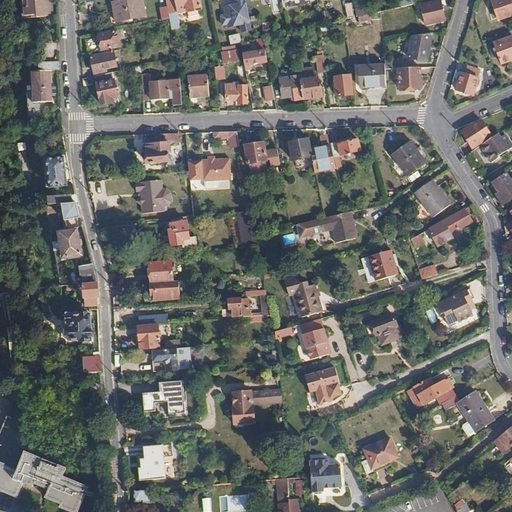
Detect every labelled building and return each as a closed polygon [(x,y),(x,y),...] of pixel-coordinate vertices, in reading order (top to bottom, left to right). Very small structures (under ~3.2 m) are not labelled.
[(46,18),(44,3),(43,0),(21,0),(24,19),(37,17),(37,20),(46,18)] [(114,13),(115,22),(145,17),(141,0),(127,0),(112,3),(114,13)] [(165,0),(169,20),(171,31),(179,30),(178,22),(179,22),(177,11),(201,7),(200,0),(165,0)] [(242,33),(252,31),(245,0),(236,0),(236,1),(237,5),(225,7),(228,28),(240,25),(242,33)] [(511,15),(511,0),(496,0),(493,1),(500,20),(511,15)] [(52,2),(44,3),(46,18),(54,17),(52,2)] [(444,21),(440,2),(422,6),(426,25),(444,21)] [(347,20),(354,19),(352,5),(345,6),(347,20)] [(357,18),(369,15),(368,10),(359,11),(359,9),(356,9),(357,18)] [(271,21),(262,22),(263,31),(272,30),(271,21)] [(371,39),(371,32),(356,33),(356,42),(364,42),(364,39),(371,39)] [(91,41),(93,53),(118,48),(117,39),(116,33),(110,34),(109,33),(104,35),(104,36),(94,38),(95,40),(91,41)] [(511,35),(495,42),(503,64),(511,60),(511,35)] [(229,38),(231,46),(240,44),(238,36),(229,38)] [(425,38),(418,36),(415,52),(420,53),(419,60),(426,62),(430,44),(424,42),(425,38)] [(81,43),(82,56),(93,53),(91,41),(81,43)] [(124,66),(121,52),(90,59),(94,75),(105,72),(105,71),(124,66)] [(259,52),(243,55),(244,63),(245,67),(261,63),(259,52)] [(238,61),(237,53),(222,55),(223,63),(238,61)] [(324,71),(322,56),(314,57),(316,72),(324,71)] [(245,67),(244,63),(239,64),(239,67),(238,67),(239,73),(246,72),(245,67)] [(58,94),(54,64),(36,67),(40,97),(58,94)] [(386,86),(384,66),(358,68),(360,88),(386,86)] [(475,96),(482,70),(468,66),(466,75),(462,74),(457,91),(475,96)] [(224,68),(215,69),(216,80),(225,79),(224,68)] [(420,87),(420,68),(398,69),(399,89),(420,87)] [(118,98),(113,73),(95,77),(100,102),(101,102),(102,105),(114,102),(114,99),(118,98)] [(209,98),(208,76),(188,77),(190,99),(209,98)] [(352,95),(350,76),(334,78),(337,97),(352,95)] [(302,84),(304,99),(323,96),(321,81),(319,82),(318,78),(301,80),(302,84)] [(182,106),(180,82),(150,84),(151,100),(169,100),(168,91),(172,91),(173,106),(182,106)] [(295,100),(304,99),(302,84),(280,88),(282,98),(294,96),(295,100)] [(238,85),(226,85),(227,101),(239,101),(239,104),(247,104),(247,87),(238,87),(238,85)] [(276,100),(273,87),(266,88),(267,101),(276,100)] [(492,133),(483,120),(475,126),(473,124),(462,132),(474,148),(492,133)] [(231,148),(240,148),(237,133),(214,134),(214,140),(230,140),(231,148)] [(499,133),(481,145),(493,162),(501,157),(498,152),(504,148),(506,151),(511,147),(511,144),(506,136),(502,137),(499,133)] [(147,146),(145,155),(145,157),(150,162),(167,161),(167,153),(170,153),(170,145),(180,144),(180,135),(157,136),(157,146),(147,146)] [(351,139),(332,143),(335,158),(361,151),(358,140),(352,141),(351,139)] [(312,152),(309,140),(290,144),(293,161),(313,158),(312,152)] [(281,165),(278,149),(269,151),(270,153),(265,153),(263,143),(246,146),(249,165),(250,165),(252,176),(268,173),(266,162),(267,162),(267,161),(270,161),(271,167),(281,165)] [(420,164),(408,145),(391,155),(404,175),(420,164)] [(338,169),(332,147),(312,152),(313,158),(317,174),(338,169)] [(68,185),(65,157),(48,158),(52,186),(68,185)] [(232,182),(232,158),(203,158),(204,189),(220,189),(220,182),(232,182)] [(495,182),(503,194),(509,203),(511,200),(511,180),(508,174),(495,182)] [(450,204),(433,179),(415,192),(432,217),(450,204)] [(138,182),(140,215),(167,213),(166,206),(173,206),(172,189),(164,190),(163,180),(138,182)] [(93,188),(95,209),(114,207),(113,197),(105,197),(104,187),(93,188)] [(509,203),(503,194),(500,196),(505,205),(509,203)] [(76,202),(72,203),(62,204),(66,219),(81,218),(76,202)] [(473,222),(466,210),(430,231),(439,247),(453,238),(451,235),(473,222)] [(353,211),(349,212),(326,218),(319,219),(321,232),(333,229),(336,242),(358,237),(353,211)] [(189,240),(187,223),(171,225),(171,231),(170,231),(171,246),(183,245),(182,241),(189,240)] [(78,230),(60,233),(65,257),(82,254),(78,230)] [(285,246),(297,242),(294,233),(282,237),(285,246)] [(425,243),(421,236),(412,240),(416,248),(425,243)] [(396,259),(393,250),(363,259),(370,283),(398,274),(394,260),(396,259)] [(150,264),(152,283),(169,282),(173,282),(173,263),(150,264)] [(84,275),(96,274),(93,264),(79,265),(81,276),(84,275)] [(436,267),(419,271),(422,282),(438,276),(436,267)] [(85,284),(97,283),(97,276),(96,274),(84,275),(85,284)] [(298,277),(285,280),(289,296),(294,294),(300,318),(321,312),(315,285),(309,287),(307,282),(300,284),(298,277)] [(173,282),(163,282),(163,283),(152,284),(154,301),(181,299),(179,281),(173,282)] [(85,284),(84,284),(85,297),(98,296),(97,283),(85,284)] [(443,298),(435,288),(429,293),(437,303),(443,298)] [(465,304),(472,301),(476,298),(471,289),(437,306),(442,316),(445,314),(447,317),(445,318),(449,325),(458,321),(460,323),(474,316),(471,310),(469,307),(466,308),(465,304)] [(248,318),(252,317),(250,299),(241,300),(241,299),(230,300),(231,309),(233,309),(234,318),(246,316),(246,318),(248,318)] [(475,308),(472,301),(465,304),(466,308),(469,307),(471,310),(475,308)] [(399,327),(394,315),(372,324),(372,327),(371,329),(373,333),(375,334),(377,336),(379,336),(382,345),(405,336),(401,326),(399,327)] [(64,331),(64,336),(66,338),(68,338),(68,341),(78,340),(78,342),(90,341),(89,316),(68,316),(68,329),(66,329),(64,331)] [(271,323),(270,316),(252,317),(248,318),(248,324),(271,323)] [(140,318),(140,326),(156,325),(156,317),(140,318)] [(320,320),(298,326),(304,350),(306,349),(309,360),(327,356),(329,351),(320,320)] [(139,328),(140,351),(161,350),(158,326),(139,328)] [(295,327),(274,332),(276,339),(296,333),(295,327)] [(177,370),(176,350),(155,351),(156,363),(154,363),(155,371),(177,370)] [(85,357),(86,373),(102,372),(102,364),(101,356),(85,357)] [(338,383),(334,369),(306,376),(309,392),(316,391),(319,404),(333,401),(332,397),(341,395),(338,384),(338,383)] [(436,386),(432,380),(415,389),(424,405),(450,391),(445,382),(436,386)] [(182,381),(159,382),(159,391),(142,393),(143,412),(155,411),(154,402),(167,401),(168,414),(185,413),(182,381)] [(235,407),(233,407),(234,427),(254,426),(253,407),(282,406),(281,391),(234,394),(235,407)] [(494,421),(476,392),(462,400),(457,403),(469,421),(463,425),(463,428),(468,436),(470,436),(494,421)] [(20,422),(6,416),(0,432),(0,490),(16,497),(23,482),(32,485),(33,482),(47,488),(45,496),(58,501),(58,503),(76,511),(82,494),(86,483),(62,473),(65,465),(24,450),(16,469),(4,464),(20,422)] [(416,419),(410,423),(418,437),(424,434),(416,419)] [(511,446),(511,429),(494,443),(503,454),(511,446)] [(373,472),(372,469),(397,458),(390,440),(364,451),(368,460),(361,463),(366,475),(373,472)] [(164,446),(144,446),(145,453),(146,459),(142,460),(143,468),(140,469),(142,482),(168,479),(164,446)] [(328,460),(309,462),(311,492),(314,495),(320,494),(323,491),(322,488),(341,487),(339,464),(328,465),(328,460)] [(156,489),(137,491),(138,501),(145,501),(146,503),(157,502),(156,489)] [(463,495),(459,489),(449,496),(455,502),(463,495)] [(203,511),(208,511),(212,511),(211,497),(203,497),(203,511)] [(479,511),(478,507),(470,510),(466,499),(456,502),(459,511),(479,511)]
